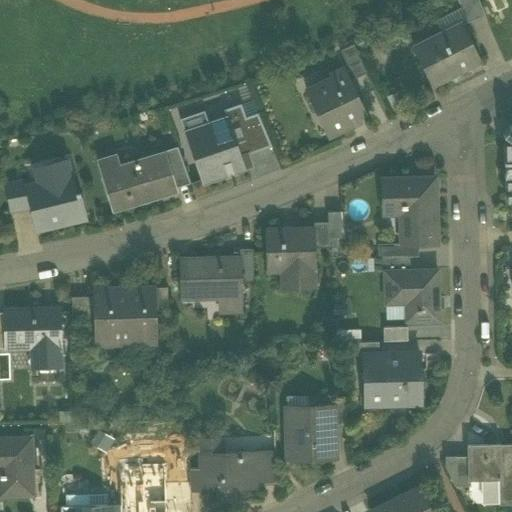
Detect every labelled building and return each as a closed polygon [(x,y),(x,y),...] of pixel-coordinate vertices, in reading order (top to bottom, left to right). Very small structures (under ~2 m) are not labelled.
[(456,0),(467,24),(485,17),(483,11),(478,0),(456,0)] [(413,46),(432,86),(451,77),(449,74),(479,60),(464,28),(444,37),(442,32),(413,46)] [(340,51),(353,79),(367,73),(354,45),(340,51)] [(322,110),(333,134),(351,125),(349,120),(365,112),(344,70),(331,76),(332,80),(306,92),(316,113),(322,110)] [(223,110),(225,116),(227,115),(241,157),(271,146),(262,124),(250,129),(246,117),(241,103),(223,110)] [(180,119),(193,158),(199,156),(191,134),(208,129),(206,123),(208,122),(204,110),(180,119)] [(327,136),(333,134),(322,110),(316,113),(327,136)] [(258,113),(246,117),(250,129),(262,124),(258,113)] [(193,158),(203,185),(225,178),(225,180),(238,175),(237,174),(246,171),(241,157),(227,115),(225,116),(208,122),(206,123),(208,129),(191,134),(199,156),(193,158)] [(511,126),(510,126),(509,128),(510,129),(505,136),(504,135),(503,137),(506,139),(505,142),(505,161),(504,161),(504,164),(504,175),(504,178),(506,177),(506,205),(511,204),(511,126)] [(165,152),(176,187),(189,183),(176,146),(163,150),(164,153),(165,152)] [(97,161),(112,211),(132,205),(131,202),(176,188),(176,187),(165,152),(164,153),(134,162),(137,171),(122,176),(116,155),(97,161)] [(30,209),(34,227),(66,219),(67,223),(86,218),(79,191),(77,192),(72,175),(69,176),(65,160),(43,165),(48,181),(26,187),(24,187),(30,209)] [(401,244),(401,245),(418,244),(435,244),(434,179),(382,181),(383,208),(400,208),(401,244)] [(4,185),(10,213),(30,209),(24,187),(26,187),(24,182),(4,185)] [(327,214),(328,224),(328,239),(341,239),(340,214),(327,214)] [(328,248),(328,239),(328,224),(312,224),(312,230),(315,229),(315,249),(328,248)] [(293,272),(294,291),(314,290),(313,271),(316,271),(315,249),(315,229),(312,230),(295,230),(295,232),(283,232),(283,230),(265,231),(266,272),(293,272)] [(392,244),(392,258),(409,257),(418,257),(418,244),(401,245),(401,244),(392,244)] [(241,258),(242,285),(253,284),(252,250),(239,250),(239,258),(241,258)] [(409,271),(409,257),(392,258),(373,258),(373,273),(384,272),(409,271)] [(221,287),(222,311),(242,310),(242,285),(241,258),(239,258),(220,258),(220,260),(179,262),(180,297),(205,297),(205,287),(221,287)] [(406,297),(407,322),(438,321),(436,271),(409,271),(384,272),(385,298),(406,297)] [(135,292),(128,292),(129,339),(156,338),(156,311),(155,287),(135,288),(135,292)] [(155,287),(156,311),(168,311),(167,287),(155,287)] [(129,343),(129,339),(128,292),(116,293),(116,288),(108,289),(108,293),(92,294),(92,297),(93,321),(94,344),(129,343)] [(71,298),(72,322),(93,321),(92,297),(71,298)] [(36,347),(36,369),(60,368),(60,347),(61,347),(60,311),(39,312),(39,309),(5,310),(5,313),(6,348),(36,347)] [(384,342),(407,341),(407,328),(383,328),(384,342)] [(344,343),(344,357),(363,356),(363,354),(378,354),(378,342),(344,343)] [(363,356),(364,406),(420,404),(419,353),(378,354),(363,354),(363,356)] [(333,408),(333,427),(346,427),(345,399),(331,400),(331,408),(333,408)] [(285,409),(287,459),(331,458),(330,427),(333,427),(333,408),(331,408),(285,409)] [(0,465),(1,465),(2,494),(32,493),(31,438),(0,438),(0,465)] [(202,469),(202,491),(203,491),(222,490),(222,489),(237,488),(237,490),(264,489),(263,485),(263,454),(263,452),(236,453),(236,463),(221,463),(220,439),(201,439),(202,469)] [(499,504),(499,507),(511,506),(511,454),(500,455),(500,445),(466,446),(466,459),(467,480),(468,480),(481,479),(481,481),(484,481),(498,480),(499,504)] [(263,454),(263,485),(276,485),(275,453),(263,454)] [(454,459),(455,487),(468,487),(468,480),(467,480),(466,459),(454,459)] [(189,468),(190,483),(190,492),(203,492),(203,491),(202,491),(202,469),(189,468)] [(498,480),(484,481),(485,504),(499,504),(498,480)] [(184,511),(191,511),(190,492),(190,483),(176,483),(176,492),(178,492),(178,511),(184,511)] [(369,511),(431,511),(419,488),(370,511),(369,511)] [(119,494),(119,504),(119,511),(178,511),(178,492),(176,492),(119,494)] [(119,511),(119,504),(89,505),(89,494),(66,495),(66,505),(61,505),(60,511),(119,511)]
